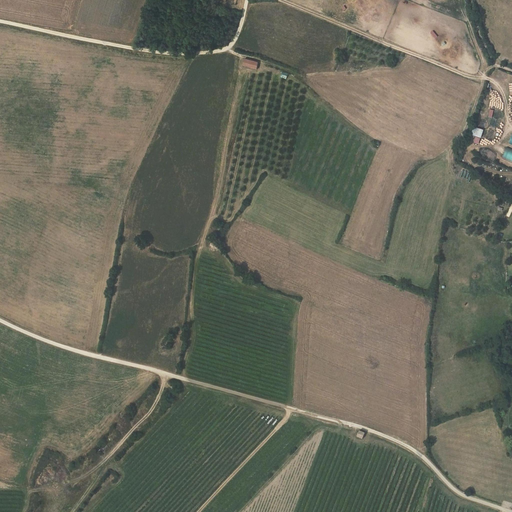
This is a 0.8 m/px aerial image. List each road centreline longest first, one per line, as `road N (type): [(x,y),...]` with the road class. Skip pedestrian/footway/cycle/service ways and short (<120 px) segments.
road 1 (track): [(407,447),(72,350),(0,321)]
road 2 (track): [(225,49),(241,55),(240,70),(193,279),(183,378)]
road 3 (track): [(246,0),(232,43),(195,55),(0,22)]
road 4 (track): [(280,0),(492,80),(511,126)]
road 5 (track): [(70,483),(151,410),(165,373)]
road 6 (unclassified): [(508,511),(455,491),(407,447)]
